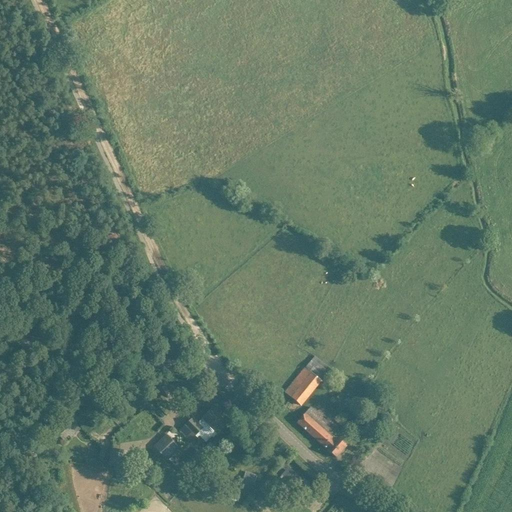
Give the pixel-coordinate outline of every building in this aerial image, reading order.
[(314,357),(291,385),(285,393),(300,405),(329,369),(314,357)] [(111,391),(112,391),(115,388),(116,390),(124,383),(119,377),(117,378),(112,373),(105,380),(107,382),(105,384),(111,391)] [(90,397),(98,390),(91,382),(83,390),(90,397)] [(332,434),(336,430),(340,425),(332,419),(331,420),(328,418),(326,421),(311,407),(297,423),(336,458),(346,446),(332,434)] [(214,437),(220,430),(227,423),(212,408),(198,423),(193,418),(180,431),(191,442),(196,437),(195,436),(204,428),(214,437)] [(364,413),(357,422),(377,436),(383,426),(364,413)] [(52,428),(56,433),(63,440),(69,435),(71,438),(80,429),(67,415),(52,428)] [(166,436),(154,447),(166,459),(178,448),(166,436)] [(262,446),(266,441),(261,438),(257,443),(262,446)] [(112,449),(109,464),(121,467),(123,467),(126,452),(122,451),(112,449)] [(285,471),(276,482),(279,485),(288,492),(293,486),(300,478),(286,466),(285,465),(282,468),(282,469),(285,471)] [(242,483),(240,488),(252,492),(253,486),(257,487),(263,482),(256,480),(257,476),(245,472),(243,479),(241,479),(240,482),(242,483)]
